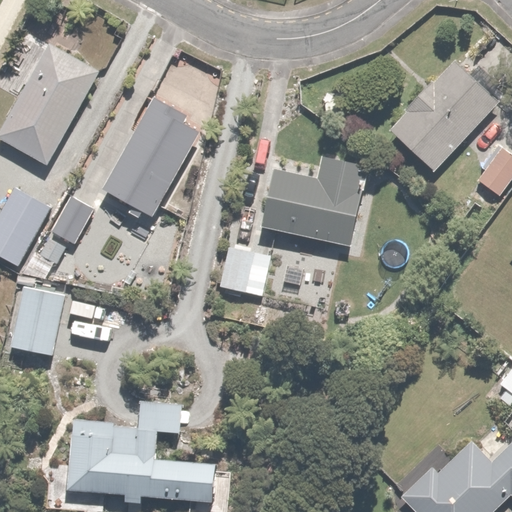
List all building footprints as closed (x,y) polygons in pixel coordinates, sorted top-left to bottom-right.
[(101,75),(53,47),(0,135),(0,156),(12,164),(21,148),(48,164),(101,75)] [(440,81),(438,79),(407,113),(408,115),(393,132),(439,173),(511,91),(511,87),(488,66),(477,78),(458,61),(440,81)] [(190,123),(195,114),(158,94),(105,190),(157,218),(205,131),(190,123)] [(511,187),(511,155),(500,149),(480,181),(507,196),(511,187)] [(323,180),(277,171),(266,228),(356,245),(366,189),(351,186),(356,163),(327,157),(323,180)] [(54,209),(17,188),(0,217),(0,255),(21,267),(54,209)] [(92,210),(72,198),(40,256),(61,267),(92,210)] [(253,250),(255,237),(234,233),(223,287),(252,293),(260,252),(253,250)] [(70,292),(24,284),(13,348),(59,356),(70,292)] [(511,406),(511,369),(501,386),(506,389),(500,399),(511,406)] [(74,421),(70,492),(218,499),(220,463),(161,459),(162,431),(184,432),(185,403),(144,401),(143,424),(74,421)] [(498,511),(511,499),(511,443),(494,461),(474,441),(443,471),(436,465),(403,498),(417,511),(498,511)]
